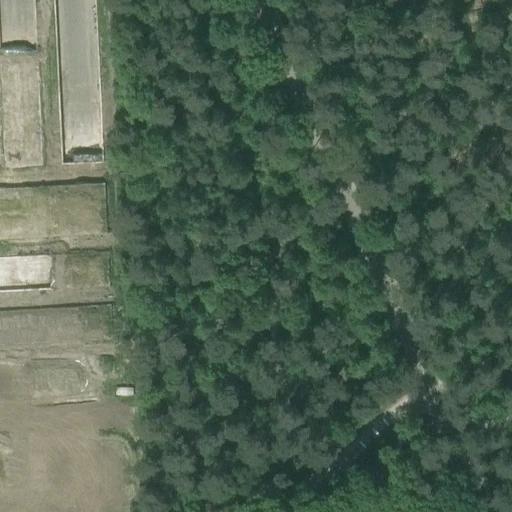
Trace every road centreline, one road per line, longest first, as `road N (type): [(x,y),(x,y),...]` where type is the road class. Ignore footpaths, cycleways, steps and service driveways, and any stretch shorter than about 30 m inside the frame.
road 1 (unclassified): [(431,382),(262,0)]
road 2 (unclassified): [(276,511),(431,382)]
